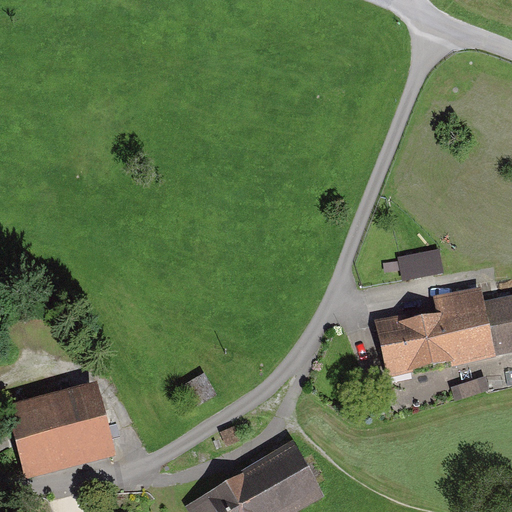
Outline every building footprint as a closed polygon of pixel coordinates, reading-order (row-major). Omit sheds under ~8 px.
[(442,249),(401,254),(404,278),(446,273),(442,249)] [(511,278),(497,282),(501,303),(487,306),(483,289),(434,299),(437,314),(378,326),(390,382),(451,369),(452,375),(500,365),(499,360),(511,357),(511,278)] [(192,414),(217,399),(203,377),(179,392),(192,414)] [(482,391),(446,403),(451,416),(486,405),(482,391)] [(20,490),(112,467),(93,394),(2,417),(20,490)] [(187,511),(305,511),(321,504),(312,487),(323,481),(313,462),(298,470),(289,452),(240,477),(243,482),(187,511)]
